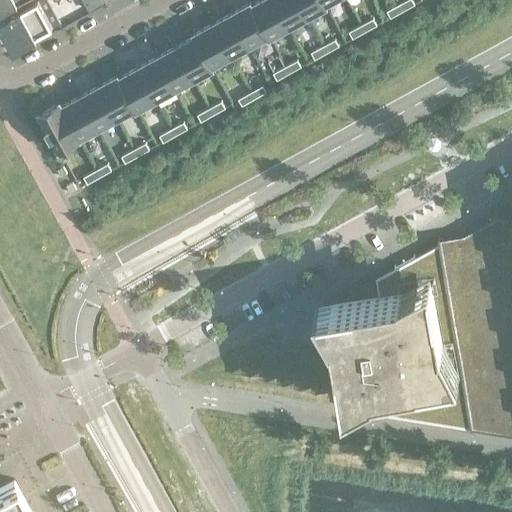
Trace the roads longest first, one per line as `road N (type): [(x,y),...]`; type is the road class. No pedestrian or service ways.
road 1 (residential): [(137,350),(511,143)]
road 2 (residential): [(169,0),(0,88)]
road 3 (residential): [(137,350),(228,511)]
road 4 (residential): [(102,511),(43,402)]
